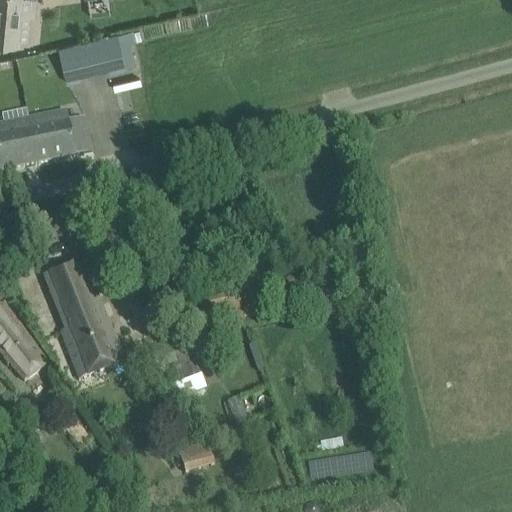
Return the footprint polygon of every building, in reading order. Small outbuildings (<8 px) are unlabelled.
[(0,0),(0,41),(7,42),(17,43),(18,39),(20,14),(30,15),(34,16),(35,0),(0,0)] [(90,0),(92,13),(107,11),(105,0),(90,0)] [(132,67),(124,31),(58,48),(67,83),(81,79),(79,74),(108,67),(110,72),(132,67)] [(75,157),(92,154),(85,121),(69,124),(66,112),(0,126),(0,174),(75,159),(75,157)] [(113,215),(143,206),(139,194),(109,203),(113,215)] [(60,335),(79,383),(126,364),(83,263),(43,279),(65,333),(60,335)] [(200,327),(266,312),(258,281),(193,297),(200,327)] [(310,320),(340,313),(334,281),(304,287),(310,320)] [(51,361),(0,300),(0,354),(24,384),(51,361)] [(187,339),(143,357),(148,375),(176,366),(189,403),(209,395),(187,339)] [(185,476),(214,467),(207,444),(178,454),(185,476)]
